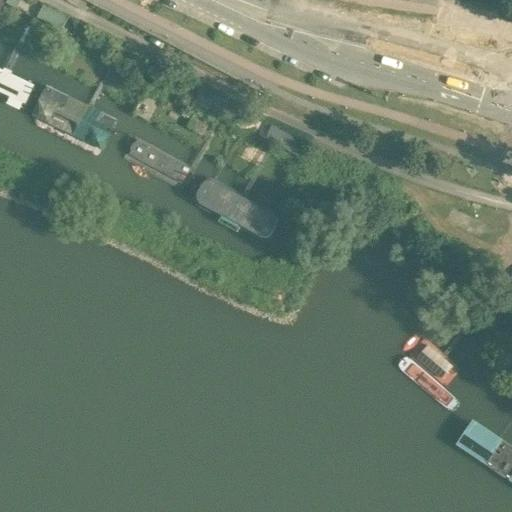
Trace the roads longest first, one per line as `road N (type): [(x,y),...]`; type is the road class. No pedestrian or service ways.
road 1 (residential): [(511,204),(470,197),(333,142),(52,0)]
road 2 (primary): [(244,0),(329,39),(396,96),(485,125)]
road 3 (primary): [(511,66),(250,0)]
